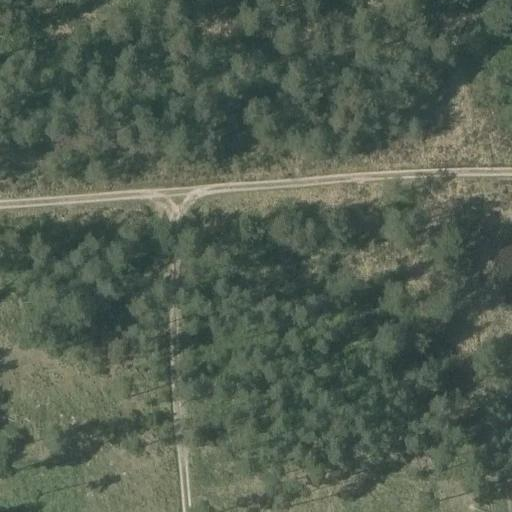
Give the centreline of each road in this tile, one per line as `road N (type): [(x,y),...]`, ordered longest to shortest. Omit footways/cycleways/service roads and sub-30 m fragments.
road 1 (track): [(0,205),(511,163)]
road 2 (track): [(178,192),(168,302),(182,511)]
